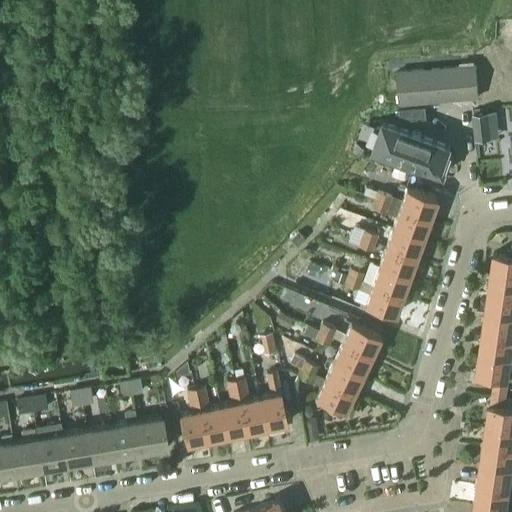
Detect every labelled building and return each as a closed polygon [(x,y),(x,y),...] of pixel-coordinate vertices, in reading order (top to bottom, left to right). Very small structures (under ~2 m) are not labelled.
[(474,65),(474,62),(461,63),(461,66),(397,72),(400,104),(479,97),(477,65),(474,65)] [(491,137),(488,111),(474,112),(477,139),(491,137)] [(377,126),(371,142),(375,143),(375,144),(373,150),(441,175),(443,168),(447,169),(452,154),(449,152),(451,145),(383,121),(381,127),(380,127),(377,126)] [(360,155),(365,149),(358,143),(353,150),(360,155)] [(394,166),(391,175),(403,180),(407,171),(394,166)] [(406,187),(399,206),(430,217),(436,198),(406,187)] [(377,190),(374,198),(388,203),(391,195),(377,190)] [(388,203),(374,198),(371,206),(385,212),(388,203)] [(399,206),(392,225),(423,236),(430,217),(399,206)] [(423,236),(392,225),(385,245),(416,256),(423,236)] [(360,236),(375,242),(378,233),(363,228),(360,236)] [(298,231),(290,239),(297,246),(305,238),(298,231)] [(375,242),(360,236),(357,245),(372,250),(375,242)] [(385,245),(378,266),(408,276),(416,256),(385,245)] [(495,252),(491,274),(511,277),(511,248),(511,254),(495,252)] [(364,271),(350,266),(347,275),(361,280),(364,271)] [(402,295),(408,276),(378,266),(371,284),(402,295)] [(511,277),(491,274),(488,293),(511,296),(511,277)] [(358,288),(361,280),(347,275),(344,283),(358,288)] [(395,314),(402,295),(371,284),(364,303),(395,314)] [(511,296),(488,293),(486,313),(511,317),(511,296)] [(483,333),(511,336),(511,317),(486,313),(483,333)] [(318,329),(332,335),(336,328),(322,321),(318,329)] [(351,321),(342,340),(371,354),(380,335),(351,321)] [(332,335),(318,329),(314,338),(328,344),(332,335)] [(265,352),(275,350),(271,332),(261,334),(265,352)] [(511,357),(511,336),(483,333),(480,353),(511,357)] [(342,340),(333,359),(362,372),(371,354),(342,340)] [(294,353),(290,361),(300,366),(304,358),(294,353)] [(508,388),(511,358),(511,357),(480,353),(477,374),(495,377),(494,386),(508,388)] [(300,366),(315,372),(318,365),(304,358),(300,366)] [(333,359),(324,377),(353,391),(362,372),(333,359)] [(190,372),(187,360),(175,370),(176,375),(190,372)] [(324,377),(315,372),(300,366),(296,374),(320,386),(315,396),(344,410),(353,391),(324,377)] [(287,422),(276,369),(266,371),(271,392),(260,395),(266,426),(287,422)] [(244,376),(235,377),(246,430),(266,426),(260,395),(249,397),(244,376)] [(132,393),(142,391),(140,377),(129,378),(132,393)] [(220,403),(226,434),(246,430),(235,377),(227,379),(231,400),(220,403)] [(121,395),(132,393),(129,378),(119,380),(121,395)] [(204,384),(195,386),(207,438),(226,434),(220,403),(208,405),(204,384)] [(91,385),(80,387),(82,402),(93,400),(91,385)] [(191,409),(179,411),(186,443),(207,438),(195,386),(187,387),(191,409)] [(80,387),(69,389),(71,404),(82,402),(80,387)] [(48,408),(45,393),(30,395),(33,410),(48,408)] [(490,402),(487,424),(511,427),(511,405),(505,404),(506,396),(493,394),(491,402),(490,402)] [(18,412),(33,410),(30,395),(16,398),(18,412)] [(126,421),(111,423),(116,455),(141,450),(136,419),(134,411),(124,413),(126,421)] [(161,415),(136,419),(141,450),(167,446),(161,415)] [(318,439),(314,415),(303,417),(307,441),(318,439)] [(37,436),(42,467),(67,463),(62,431),(60,423),(46,426),(48,434),(37,436)] [(92,459),(116,455),(111,423),(86,427),(92,459)] [(511,427),(487,424),(484,444),(511,447),(511,427)] [(18,471),(42,467),(37,436),(36,427),(21,429),(23,438),(13,440),(18,471)] [(86,427),(62,431),(67,463),(92,459),(86,427)] [(2,442),(0,441),(0,474),(18,471),(13,440),(12,433),(0,435),(2,442)] [(511,468),(511,447),(484,444),(481,464),(511,468)] [(478,484),(511,489),(511,480),(511,468),(481,464),(478,484)] [(478,484),(475,505),(508,509),(511,510),(511,489),(478,484)] [(285,511),(279,497),(250,510),(235,511),(285,511)]
